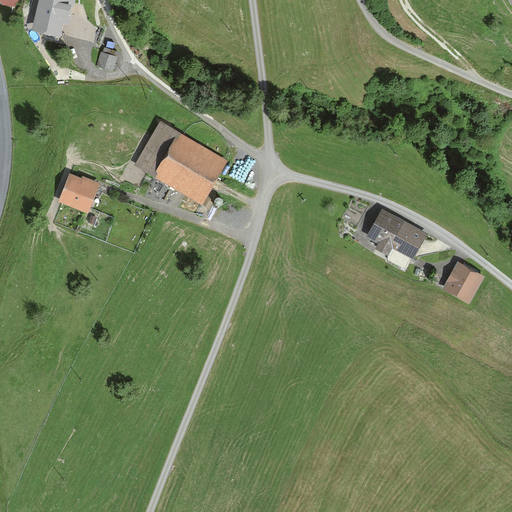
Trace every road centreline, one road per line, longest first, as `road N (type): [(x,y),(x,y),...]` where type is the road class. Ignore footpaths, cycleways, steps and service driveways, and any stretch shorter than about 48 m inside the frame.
road 1 (track): [(271,165),(254,240),(149,511)]
road 2 (track): [(271,165),(404,212),(511,286)]
road 3 (track): [(271,165),(135,65),(102,0)]
road 4 (track): [(511,94),(404,47),(375,25),(361,0)]
road 5 (track): [(271,165),(252,0)]
road 6 (track): [(106,188),(254,240)]
